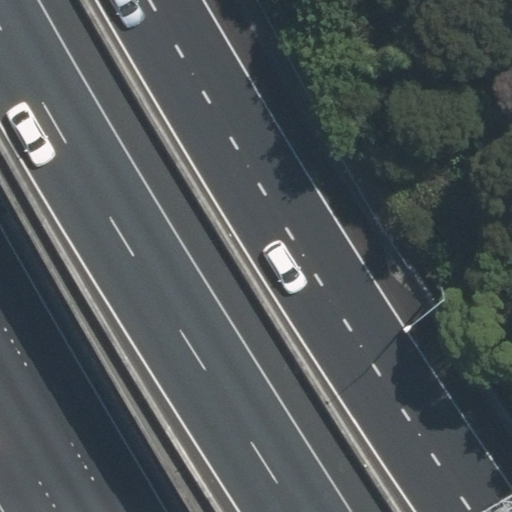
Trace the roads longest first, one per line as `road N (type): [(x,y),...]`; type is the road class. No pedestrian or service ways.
road 1 (motorway): [(134,0),(462,511)]
road 2 (motorway): [(0,21),(62,138),(303,511)]
road 3 (motorway): [(113,511),(0,312)]
